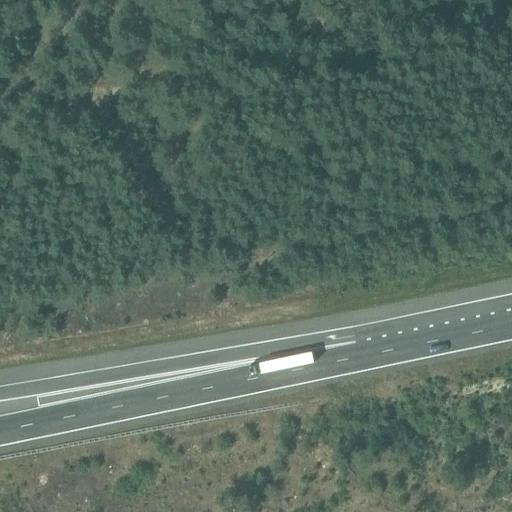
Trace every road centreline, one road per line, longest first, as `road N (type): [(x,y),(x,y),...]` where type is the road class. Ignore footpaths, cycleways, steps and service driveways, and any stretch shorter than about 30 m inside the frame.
road 1 (motorway): [(356,357),(0,431)]
road 2 (motorway): [(356,357),(127,372),(0,393)]
road 3 (motorway): [(511,325),(356,357)]
